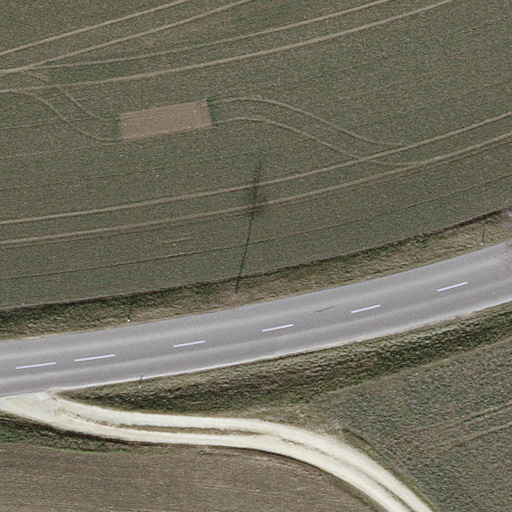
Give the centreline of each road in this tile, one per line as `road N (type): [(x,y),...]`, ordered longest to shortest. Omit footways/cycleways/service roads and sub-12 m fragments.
road 1 (primary): [(0,369),(323,319),(511,264)]
road 2 (track): [(22,367),(93,431),(295,444),(412,498),(424,511)]
